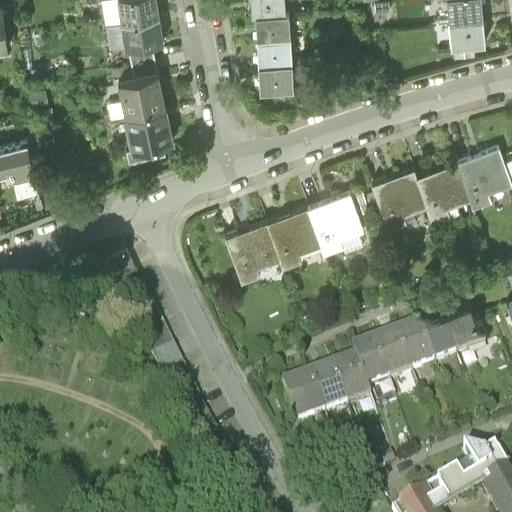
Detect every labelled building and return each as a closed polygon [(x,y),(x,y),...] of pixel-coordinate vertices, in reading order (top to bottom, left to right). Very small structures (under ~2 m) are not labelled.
[(117,0),(121,17),(158,12),(156,0),(117,0)] [(285,11),(283,0),(250,0),(251,5),(251,13),(255,13),(285,11)] [(369,0),(370,20),(430,18),(428,0),(369,0)] [(447,0),(449,18),(482,15),(480,0),(447,0)] [(285,11),(255,13),(256,32),(257,39),(290,37),(289,11),(285,11)] [(158,12),(121,17),(125,45),(128,44),(151,41),(162,39),(159,17),(158,12)] [(483,21),(482,15),(449,18),(451,43),(484,40),(483,21)] [(290,37),(257,39),(258,58),(258,64),(292,62),(290,37)] [(128,44),(131,61),(155,57),(151,41),(128,44)] [(131,61),(133,74),(157,69),(155,57),(131,61)] [(292,62),(258,64),(259,82),(260,90),(293,88),(292,62)] [(125,113),(165,105),(159,78),(157,69),(133,74),(118,77),(125,113)] [(42,87),(28,90),(30,104),(44,102),(42,87)] [(132,148),(162,142),(172,140),(166,113),(165,105),(125,113),(132,148)] [(165,154),(162,142),(132,148),(131,149),(133,161),(165,154)] [(17,146),(0,149),(0,174),(10,172),(11,175),(12,174),(17,194),(38,189),(27,143),(17,146)] [(469,201),(472,208),(490,202),(488,194),(510,186),(511,186),(504,163),(498,147),(480,154),(475,156),(458,162),(456,162),(469,201)] [(426,208),(430,221),(431,223),(450,216),(447,209),(469,201),(456,162),(435,170),(416,176),(426,208)] [(426,208),(416,176),(414,169),(396,176),(392,177),(375,184),(372,185),(378,203),(388,229),(406,223),(403,216),(426,208)] [(325,200),(306,208),(320,246),(323,254),(342,247),(340,239),(363,231),(356,210),(349,192),(330,198),(325,200)] [(298,253),(320,246),(306,208),(287,215),(266,222),(280,260),(282,268),(301,261),(298,253)] [(257,268),(280,260),(266,222),(246,229),(225,237),(241,282),(260,276),(257,268)] [(242,511),(264,511),(242,472),(217,429),(198,398),(199,397),(126,248),(109,257),(156,353),(167,374),(163,376),(184,406),(203,437),(225,481),(242,511)] [(440,316),(456,357),(485,345),(475,320),(470,305),(459,309),(452,311),(440,316)] [(456,357),(440,316),(429,320),(421,323),(419,324),(435,365),(456,357)] [(435,365),(419,324),(413,327),(407,329),(395,333),(411,374),(435,365)] [(411,374),(395,333),(381,339),(374,342),(390,382),(411,374)] [(390,382),(374,342),(365,345),(355,349),(351,351),(354,358),(367,391),(390,382)] [(330,367),(345,407),(370,398),(367,391),(354,358),(335,365),(332,366),(330,367)] [(345,407),(330,367),(326,369),(319,371),(309,375),(308,375),(324,415),(345,407)] [(324,415),(308,375),(301,378),(299,379),(281,386),(297,426),(324,415)] [(463,469),(392,511),(439,511),(483,485),(497,511),(511,511),(511,483),(493,451),(482,458),(462,453),(469,465),(463,469)]
